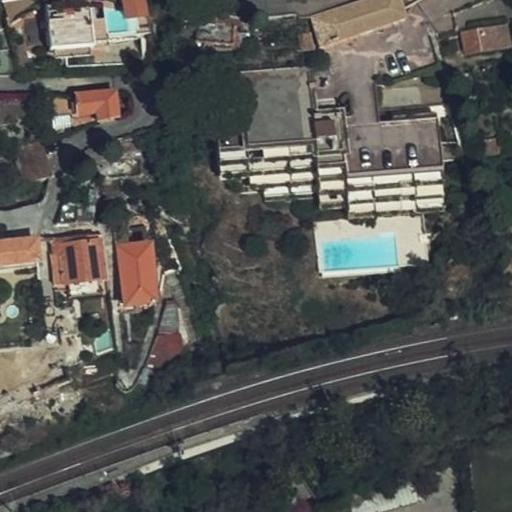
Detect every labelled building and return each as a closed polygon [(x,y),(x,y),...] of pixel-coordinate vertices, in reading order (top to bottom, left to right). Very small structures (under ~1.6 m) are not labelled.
[(16,0),(4,2),(8,19),(33,3),(32,0),(16,0)] [(140,0),(123,0),(127,22),(144,18),(140,0)] [(198,5),(198,0),(177,0),(177,19),(195,20),(195,36),(213,36),(236,37),(236,24),(216,23),(216,13),(207,11),(204,5),(198,5)] [(311,18),(321,49),(343,41),(407,20),(404,11),(399,0),(368,0),(356,4),(311,18)] [(91,3),(46,6),(47,14),(48,28),(49,52),(93,48),(91,3)] [(448,24),(451,45),(492,37),(489,15),(448,24)] [(252,17),(239,16),(239,30),(240,34),(251,35),(252,17)] [(301,37),(304,53),(317,51),(313,34),(301,37)] [(212,46),(213,36),(195,36),(193,36),(193,49),(212,46)] [(222,60),(222,79),(293,75),(292,57),(222,60)] [(224,110),(222,79),(195,80),(198,144),(226,143),(227,163),(243,163),(244,175),(298,172),(299,184),(326,183),(327,195),(424,189),(419,110),(360,113),(322,115),(322,106),(224,110)] [(67,96),(49,96),(49,114),(77,112),(77,115),(97,113),(99,120),(99,119),(115,119),(114,92),(89,94),(67,96)] [(17,145),(22,164),(46,158),(41,139),(39,139),(17,145)] [(26,181),(49,176),(50,174),(46,158),(22,164),(26,181)] [(66,193),(63,204),(96,201),(99,191),(94,190),(66,193)] [(96,201),(63,204),(57,227),(91,223),(96,201)] [(64,285),(55,286),(55,292),(72,291),(71,285),(99,282),(109,281),(103,235),(54,239),(56,254),(60,254),(64,285)] [(0,262),(38,259),(37,239),(0,242),(0,262)] [(146,247),(146,241),(122,242),(126,275),(129,306),(139,305),(158,304),(153,246),(146,247)] [(187,268),(182,252),(165,259),(170,274),(187,268)] [(101,294),(99,282),(71,285),(72,291),(73,298),(101,294)] [(168,308),(157,337),(180,337),(180,319),(179,304),(168,304),(168,308)] [(74,315),(59,316),(61,338),(77,337),(74,315)]
